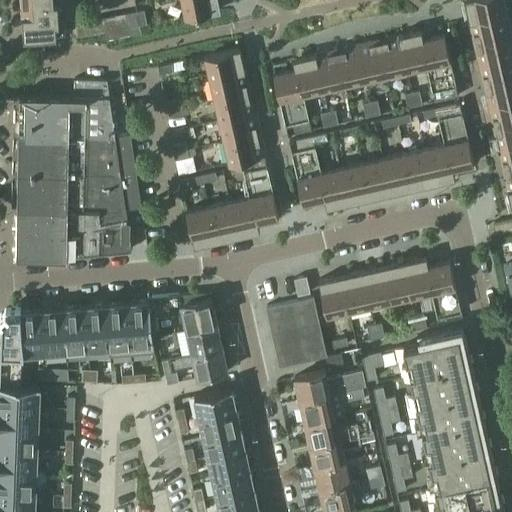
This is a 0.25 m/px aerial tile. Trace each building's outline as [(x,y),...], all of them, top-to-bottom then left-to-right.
[(22,0),(23,12),(59,9),(58,1),(63,0),(22,0)] [(219,0),(182,0),(186,16),(221,9),(221,8),(218,9),(217,1),(220,1),(219,0)] [(467,6),(470,20),(505,11),(502,0),(468,0),(469,5),(467,6)] [(59,9),(23,12),(25,35),(66,32),(65,18),(60,18),(59,9)] [(145,9),(138,10),(140,24),(148,23),(145,9)] [(138,10),(126,12),(130,34),(142,32),(140,24),(138,10)] [(476,33),(477,40),(510,33),(505,11),(470,20),(473,33),(476,33)] [(126,12),(115,14),(119,37),(130,34),(126,12)] [(103,16),(106,31),(108,39),(119,37),(115,14),(103,16)] [(98,32),(106,31),(103,16),(95,18),(98,32)] [(90,34),(98,32),(95,18),(87,19),(90,34)] [(82,35),(90,34),(87,19),(79,21),(82,35)] [(74,37),(82,35),(79,21),(71,22),(74,37)] [(413,30),(400,33),(408,69),(428,64),(429,64),(424,41),(425,40),(422,31),(414,33),(413,30)] [(387,39),(379,41),(387,74),(408,69),(400,33),(386,37),(387,39)] [(427,40),(425,40),(424,41),(429,64),(428,64),(433,88),(456,83),(456,82),(455,82),(453,73),(454,73),(445,33),(430,36),(431,39),(427,40)] [(476,48),(479,62),(511,54),(511,41),(510,33),(477,40),(479,48),(476,48)] [(371,40),(358,43),(366,79),(387,74),(379,41),(372,43),(371,40)] [(345,49),(337,51),(345,84),(366,79),(358,43),(344,46),(345,49)] [(206,54),(211,76),(246,68),(243,55),(240,55),(238,48),(241,47),(241,46),(206,54)] [(329,50),(316,53),(324,88),(345,84),(337,51),(330,53),(329,50)] [(294,61),(296,69),(297,69),(303,93),(304,93),(324,88),(316,53),(302,56),(303,59),(294,61)] [(485,75),(487,82),(511,76),(511,54),(479,62),(482,75),(485,75)] [(158,65),(160,73),(174,69),(172,62),(158,65)] [(211,76),(215,98),(248,90),(246,83),(249,82),(246,68),(211,76)] [(286,121),(286,122),(309,117),(304,93),(303,93),(297,69),(296,69),(293,70),(294,70),(290,71),(289,68),(275,72),(284,112),(285,112),(287,121),(286,121)] [(188,71),(179,73),(180,82),(190,80),(188,71)] [(486,91),(489,105),(511,99),(511,76),(487,82),(489,90),(486,91)] [(20,114),(20,133),(116,135),(116,133),(108,78),(75,77),(74,94),(20,93),(20,114)] [(457,84),(456,83),(433,88),(436,100),(459,95),(459,93),(458,93),(456,84),(457,84)] [(420,89),(413,90),(416,104),(424,103),(420,89)] [(215,98),(220,119),(256,111),(252,97),(250,98),(248,90),(215,98)] [(416,104),(413,90),(405,92),(409,106),(416,104)] [(167,101),(168,108),(182,105),(181,97),(167,101)] [(378,98),(370,100),(374,114),(382,112),(378,98)] [(495,118),(497,125),(511,121),(511,99),(489,105),(492,118),(495,118)] [(374,114),(370,100),(364,101),(367,116),(374,114)] [(439,114),(440,117),(463,112),(463,111),(462,111),(460,102),(461,102),(460,100),(437,106),(439,114)] [(182,105),(168,108),(170,116),(184,112),(182,105)] [(426,117),(439,114),(437,106),(424,109),(426,117)] [(337,108),(329,109),(332,124),(340,122),(337,108)] [(332,124),(329,109),(322,111),(325,125),(332,124)] [(220,119),(225,140),(258,132),(256,125),(259,124),(256,111),(220,119)] [(410,112),(396,115),(398,123),(412,120),(410,112)] [(440,117),(445,141),(446,141),(452,164),(453,164),(455,164),(455,163),(459,162),(460,166),(474,162),(465,122),(464,122),(462,113),(463,113),(463,112),(440,117)] [(398,123),(396,115),(383,118),(385,126),(398,123)] [(309,117),(286,122),(286,123),(287,123),(289,132),(288,132),(289,133),(312,128),(309,117)] [(369,121),(355,125),(357,133),(371,130),(369,121)] [(496,133),(499,147),(511,143),(511,121),(497,125),(498,133),(496,133)] [(357,133),(355,125),(341,128),(343,136),(357,133)] [(20,133),(19,169),(122,171),(137,169),(135,159),(137,159),(136,157),(135,157),(131,131),(116,133),(116,135),(20,133)] [(232,170),(244,167),(242,159),(265,154),(262,139),(259,140),(258,132),(225,140),(232,170)] [(327,132),(313,135),(315,143),(329,140),(327,132)] [(293,151),(293,152),(316,146),(315,143),(313,135),(290,140),(291,142),(293,150),(293,151)] [(172,144),(174,151),(188,148),(186,141),(172,144)] [(445,141),(425,146),(434,181),(447,178),(446,176),(455,174),(453,164),(452,164),(446,141),(445,141)] [(505,160),(506,167),(511,165),(511,143),(499,147),(502,160),(505,160)] [(322,195),(324,195),(326,194),(320,170),(321,170),(316,146),(293,152),(293,153),(294,153),(296,161),(295,162),(304,202),(319,199),(318,196),(322,195)] [(425,146),(404,151),(412,183),(419,182),(420,184),(434,181),(425,146)] [(188,148),(174,151),(176,159),(190,155),(188,148)] [(404,151),(383,156),(391,191),(405,188),(404,185),(412,183),(404,151)] [(244,167),(245,170),(268,165),(268,164),(267,164),(265,155),(266,155),(265,154),(242,159),(244,167)] [(383,156),(362,160),(370,193),(377,191),(378,194),(391,191),(383,156)] [(362,160),(341,165),(349,201),(363,197),(362,195),(370,193),(362,160)] [(245,170),(250,194),(251,194),(256,217),(258,217),(264,216),(265,218),(279,215),(270,175),(269,175),(267,166),(268,166),(268,165),(245,170)] [(326,194),(324,195),(326,203),(335,201),(335,204),(349,201),(341,165),(321,170),(320,170),(326,194)] [(19,169),(18,205),(127,207),(142,205),(142,202),(143,202),(143,200),(141,201),(137,169),(122,171),(19,169)] [(216,170),(202,173),(204,181),(218,177),(216,170)] [(204,181),(202,173),(189,176),(190,184),(204,181)] [(250,194),(230,199),(238,234),(252,231),(251,228),(259,227),(259,229),(260,229),(258,217),(256,217),(251,194),(250,194)] [(230,199),(209,204),(217,236),(224,235),(225,237),(238,234),(230,199)] [(217,236),(209,204),(187,209),(195,244),(210,241),(209,238),(217,236)] [(127,207),(18,205),(17,253),(67,254),(67,252),(84,252),(84,250),(100,251),(100,249),(117,249),(117,244),(129,245),(129,248),(132,247),(127,207)] [(413,294),(433,290),(434,290),(428,266),(429,266),(427,257),(419,258),(418,256),(405,259),(413,294)] [(434,290),(433,290),(438,315),(462,309),(461,307),(460,308),(458,299),(459,298),(450,258),(435,262),(436,265),(432,266),(432,265),(429,266),(428,266),(434,290)] [(392,299),(413,294),(405,259),(391,262),(392,265),(384,266),(392,299)] [(371,304),(392,299),(384,266),(377,268),(376,265),(362,268),(371,304)] [(350,309),(371,304),(362,268),(349,272),(350,274),(342,276),(350,309)] [(307,274),(294,277),(298,293),(311,291),(307,274)] [(327,314),(350,309),(342,276),(335,278),(334,275),(319,278),(327,314)] [(183,310),(185,318),(187,328),(217,321),(212,296),(208,296),(202,298),(201,292),(204,291),(150,295),(151,298),(152,313),(172,311),(183,310)] [(267,304),(270,317),(317,306),(314,294),(267,304)] [(155,350),(154,336),(152,313),(151,298),(137,299),(131,300),(128,300),(132,352),(155,350)] [(124,300),(118,301),(106,302),(111,354),(132,352),(128,300),(124,300)] [(85,304),(88,347),(109,345),(110,354),(111,354),(106,302),(96,303),(94,303),(88,303),(85,304)] [(88,347),(85,304),(81,304),(75,304),(63,306),(67,348),(88,347)] [(0,380),(23,382),(23,371),(24,352),(20,306),(6,308),(0,314),(0,380)] [(45,350),(41,307),(38,308),(32,308),(21,309),(21,306),(20,306),(24,352),(45,350)] [(45,307),(41,307),(45,350),(67,348),(63,306),(51,307),(45,307)] [(270,317),(272,328),(319,318),(317,306),(270,317)] [(424,312),(417,313),(420,327),(427,325),(424,312)] [(420,327),(417,313),(409,315),(412,328),(420,327)] [(272,328),(275,340),(322,329),(319,318),(272,328)] [(217,321),(187,328),(192,351),(168,356),(169,357),(192,352),(223,345),(219,329),(220,329),(218,323),(217,321)] [(382,321),(376,323),(378,336),(385,334),(382,321)] [(378,336),(376,323),(367,324),(370,338),(378,336)] [(505,511),(464,324),(418,334),(418,336),(420,335),(421,340),(404,344),(441,511),(505,511)] [(275,340),(278,352),(325,341),(322,329),(275,340)] [(333,338),(335,346),(350,343),(348,335),(333,338)] [(325,341),(278,352),(280,364),(327,354),(325,341)] [(169,357),(171,369),(195,364),(198,376),(228,369),(224,352),(225,352),(224,346),(223,346),(223,345),(192,352),(169,357)] [(362,353),(368,378),(378,376),(375,364),(384,362),(381,349),(362,353)] [(46,378),(47,367),(39,367),(38,377),(46,378)] [(69,368),(47,367),(46,378),(69,378),(70,368),(69,368)] [(82,379),(90,379),(90,367),(82,367),(82,379)] [(98,380),(98,368),(90,367),(90,379),(98,380)] [(326,368),(295,375),(299,391),(300,390),(302,397),(350,387),(363,384),(367,383),(366,378),(363,367),(327,375),(326,368)] [(32,371),(23,371),(23,382),(31,382),(31,378),(32,371)] [(146,371),(134,372),(135,380),(147,379),(146,371)] [(123,381),(135,380),(134,372),(122,373),(123,381)] [(31,382),(23,382),(0,380),(0,403),(40,405),(41,382),(31,382)] [(363,384),(350,387),(352,397),(365,394),(363,384)] [(384,384),(374,386),(384,433),(394,431),(392,420),(401,418),(395,394),(386,395),(384,384)] [(194,394),(199,414),(237,406),(236,403),(232,385),(194,394)] [(304,405),(302,405),(305,420),(336,413),(346,411),(343,399),(352,397),(350,387),(302,397),(304,405)] [(67,406),(75,406),(76,395),(68,395),(67,406)] [(0,424),(39,426),(40,405),(0,403),(0,424)] [(67,406),(67,418),(75,419),(75,406),(67,406)] [(176,408),(179,420),(187,418),(184,406),(176,408)] [(199,414),(203,434),(241,426),(237,406),(199,414)] [(310,435),(312,442),(373,428),(371,420),(358,423),(358,421),(338,426),(336,413),(305,420),(309,435),(310,435)] [(179,420),(182,431),(189,430),(187,418),(179,420)] [(0,424),(0,446),(38,448),(39,426),(0,424)] [(203,434),(208,454),(246,446),(242,428),(241,426),(203,434)] [(312,450),(315,465),(346,458),(343,448),(362,444),(362,442),(375,439),(373,428),(312,442),(314,449),(312,450)] [(74,449),(74,438),(66,438),(66,449),(74,449)] [(399,452),(396,441),(386,443),(397,489),(407,487),(404,476),(413,474),(408,450),(399,452)] [(0,446),(0,468),(37,469),(38,448),(0,446)] [(185,447),(188,459),(196,457),(193,446),(185,447)] [(208,454),(212,474),(250,466),(246,448),(246,446),(208,454)] [(74,449),(66,449),(65,461),(73,462),(74,449)] [(188,459),(190,471),(198,469),(196,457),(188,459)] [(320,479),(322,487),(351,480),(346,458),(315,465),(319,480),(320,479)] [(367,468),(369,477),(382,474),(380,465),(367,468)] [(212,474),(217,495),(255,486),(251,471),(251,468),(250,466),(212,474)] [(0,489),(36,491),(37,469),(0,468),(0,489)] [(382,474),(369,477),(371,486),(384,483),(382,474)] [(351,480),(322,487),(324,494),(322,494),(325,510),(356,503),(352,488),(360,487),(358,478),(351,480)] [(64,492),(72,492),(72,481),(64,481),(64,492)] [(194,487),(197,499),(204,497),(202,485),(194,487)] [(217,495),(220,511),(232,511),(259,506),(256,490),(255,488),(255,486),(217,495)] [(0,511),(22,511),(35,511),(36,491),(0,489),(0,511)] [(72,492),(64,492),(63,505),(71,505),(72,492)] [(197,499),(199,511),(207,509),(204,497),(197,499)] [(421,511),(421,506),(411,508),(409,497),(399,499),(402,511),(421,511)]
